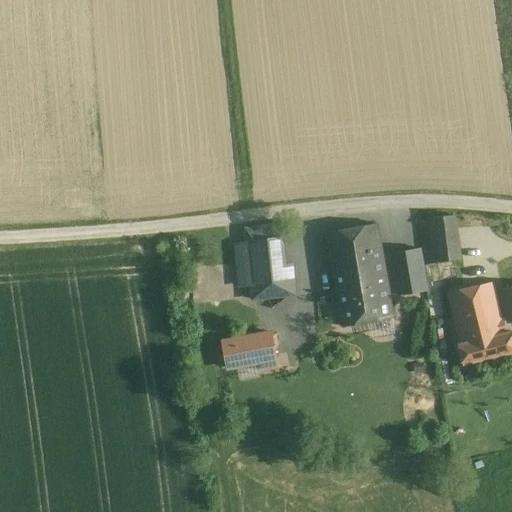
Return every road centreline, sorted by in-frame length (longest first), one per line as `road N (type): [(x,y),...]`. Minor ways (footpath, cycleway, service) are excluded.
road 1 (unclassified): [(0,237),(434,199),(511,206)]
road 2 (unknown): [(445,200),(468,340)]
